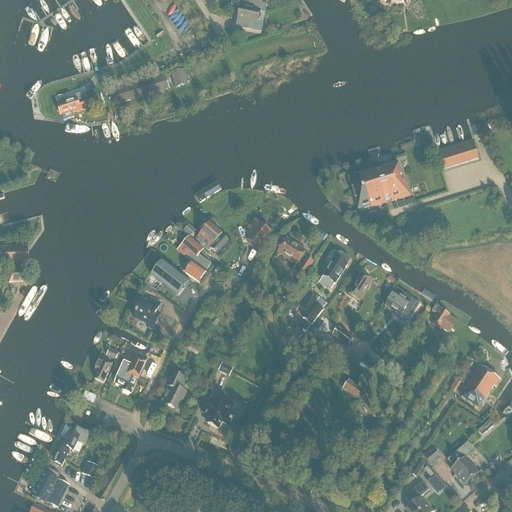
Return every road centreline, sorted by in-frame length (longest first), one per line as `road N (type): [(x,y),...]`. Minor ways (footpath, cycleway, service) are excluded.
road 1 (residential): [(328,511),(160,442),(144,443)]
road 2 (residential): [(134,423),(191,305),(203,289),(225,288),(241,273)]
